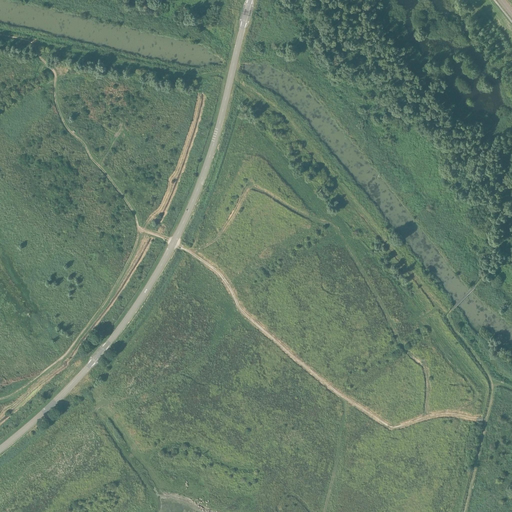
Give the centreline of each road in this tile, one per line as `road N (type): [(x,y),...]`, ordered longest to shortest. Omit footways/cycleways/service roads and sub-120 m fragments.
road 1 (tertiary): [(0,449),(93,360),(160,266),(206,166),(250,0)]
road 2 (track): [(323,511),(342,414),(336,393)]
